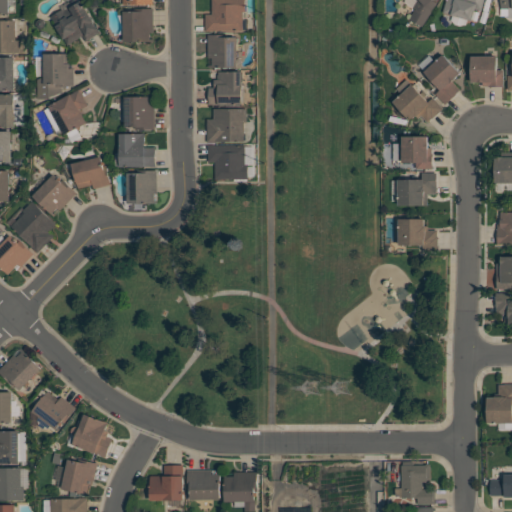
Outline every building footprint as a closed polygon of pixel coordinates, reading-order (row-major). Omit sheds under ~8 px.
[(0,0),(10,0),(10,14),(0,14),(0,0)] [(66,45),(47,15),(69,0),(78,0),(100,33),(86,42),(82,36),(66,45)] [(204,32),(204,15),(211,15),(211,0),(244,0),(244,32),(204,32)] [(432,0),(431,1),(436,3),(422,28),(406,18),(416,1),(415,0),(432,0)] [(484,0),(478,23),(441,13),(444,0),(484,0)] [(500,0),(511,0),(511,18),(500,18),(500,0)] [(123,6),(152,6),(153,43),(123,43),(123,6)] [(0,20),(15,20),(15,39),(18,39),(18,54),(0,54),(0,20)] [(237,69),(207,69),(207,35),(237,36),(237,69)] [(36,55),(73,54),(74,86),(61,87),(61,98),(37,99),(36,55)] [(442,55),(460,74),(452,82),(460,90),(445,105),(435,94),(439,90),(423,73),(442,55)] [(470,57),(496,57),(496,71),(503,71),(503,87),(482,87),(482,84),(470,84),(470,57)] [(0,92),(0,58),(14,58),(14,92),(0,92)] [(242,106),(207,106),(208,72),(242,73),(242,106)] [(392,103),(412,85),(428,102),(432,97),(443,108),(418,131),(392,103)] [(49,106),(79,89),(88,104),(79,109),(87,123),(65,136),(49,106)] [(0,95),(14,95),(14,128),(0,128),(0,95)] [(123,98),(154,97),(154,130),(124,131),(123,98)] [(206,143),(206,120),(213,120),(212,110),(246,109),(247,123),(243,123),(244,143),(206,143)] [(0,132),(11,132),(11,165),(0,165),(0,132)] [(119,169),(118,134),(144,134),(145,147),(154,147),(154,169),(119,169)] [(401,137),(427,137),(427,148),(431,148),(431,169),(415,169),(415,164),(401,164),(401,137)] [(207,145),(244,145),(244,165),(248,165),(248,180),(207,180),(207,145)] [(71,164),(103,157),(110,186),(78,194),(71,164)] [(493,158),(511,158),(511,184),(493,184),(493,158)] [(0,169),(10,170),(9,202),(0,202),(0,169)] [(156,171),(156,204),(127,205),(126,172),(156,171)] [(397,180),(422,180),(422,173),(436,173),(436,195),(427,195),(427,207),(397,208),(397,180)] [(31,198),(53,174),(75,193),(54,218),(31,198)] [(37,254),(6,225),(29,200),(60,229),(37,254)] [(511,246),(496,246),(496,213),(511,213),(511,246)] [(398,220),(424,220),(424,227),(428,227),(428,231),(437,231),(437,253),(418,253),(418,247),(398,247),(398,220)] [(33,254),(9,279),(0,270),(0,246),(12,234),(33,254)] [(511,258),(511,284),(496,284),(496,258),(511,258)] [(511,301),(511,327),(504,328),(504,315),(495,315),(494,294),(507,293),(507,301),(511,301)] [(0,373),(0,368),(21,347),(42,367),(18,391),(0,373)] [(511,425),(486,425),(486,398),(498,398),(498,384),(511,384),(511,425)] [(76,408),(58,430),(32,410),(50,387),(76,408)] [(13,390),(13,424),(3,424),(0,424),(0,390),(2,390),(13,390)] [(85,412),(108,422),(105,429),(109,431),(106,436),(112,439),(105,456),(73,443),(85,412)] [(26,429),(26,464),(21,464),(21,462),(0,462),(0,429),(12,429),(26,429)] [(61,487),(69,457),(87,462),(88,460),(98,462),(90,494),(61,487)] [(151,499),(150,475),(163,475),(163,464),(183,464),(184,499),(151,499)] [(0,466),(24,466),(24,501),(0,501),(0,466)] [(434,505),(400,505),(400,466),(430,466),(430,490),(434,490),(434,505)] [(187,470),(221,469),(221,498),(187,499),(187,470)] [(225,500),(225,471),(257,471),(257,500),(225,500)] [(511,498),(503,498),(503,496),(489,496),(489,481),(503,481),(503,475),(511,475),(511,498)] [(51,511),(51,498),(87,497),(87,511),(51,511)] [(0,511),(0,503),(16,503),(16,511),(0,511)]
